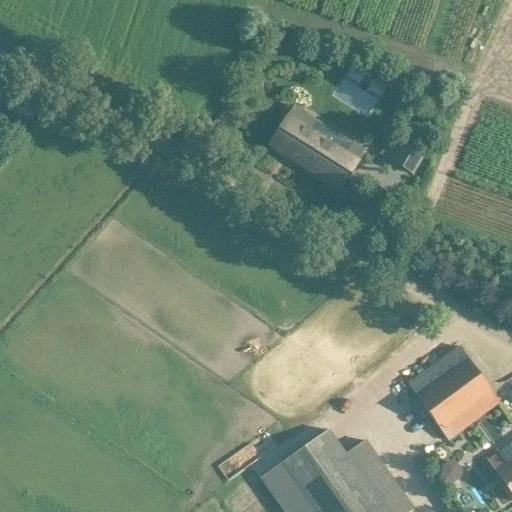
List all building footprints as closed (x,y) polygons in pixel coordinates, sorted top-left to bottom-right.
[(21,104),(17,110),(31,119),(35,112),(21,104)] [(315,120),(293,107),(269,145),(341,190),(352,173),(365,151),(352,143),(347,153),(309,130),(315,120)] [(412,175),(425,154),(392,135),(379,156),(412,175)] [(446,440),(482,414),(499,403),(459,347),(443,359),(407,385),(446,440)] [(282,511),(409,511),(415,509),(366,439),(345,454),(328,430),(259,479),(282,511)] [(511,443),(488,461),(496,472),(506,486),(511,493),(511,443)] [(442,467),(440,475),(445,482),(453,483),(460,479),(461,471),(457,464),(449,462),(442,467)]
